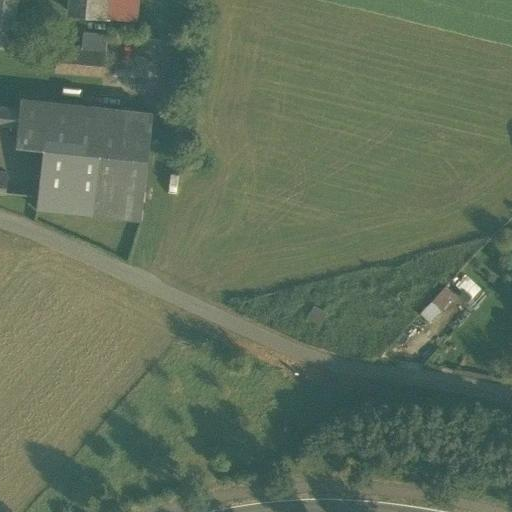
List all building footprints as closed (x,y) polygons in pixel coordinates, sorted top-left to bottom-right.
[(0,0),(0,24),(12,27),(15,0),(0,0)] [(74,0),(73,15),(108,18),(109,0),(74,0)] [(137,0),(109,0),(108,18),(136,21),(137,0)] [(0,48),(8,50),(12,27),(0,24),(0,48)] [(54,71),(103,76),(107,34),(82,31),(81,47),(57,45),(54,71)] [(36,209),(141,220),(152,112),(19,98),(18,109),(16,125),(17,125),(15,146),(42,149),(36,209)] [(18,109),(0,107),(0,123),(16,125),(18,109)] [(488,295),(464,274),(454,285),(461,291),(458,294),(475,310),(488,295)] [(454,295),(445,287),(431,302),(441,310),(454,295)] [(428,323),(441,310),(431,302),(420,315),(428,323)]
